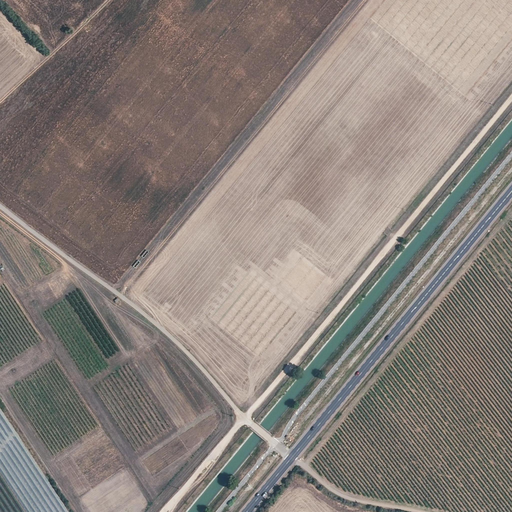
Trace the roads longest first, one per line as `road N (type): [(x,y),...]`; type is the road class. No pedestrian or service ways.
road 1 (track): [(511,96),(164,511)]
road 2 (unclassified): [(290,457),(155,323),(0,206)]
road 3 (secondary): [(290,457),(511,191)]
road 4 (track): [(108,0),(0,101)]
road 5 (unclassified): [(417,511),(339,494),(290,457)]
